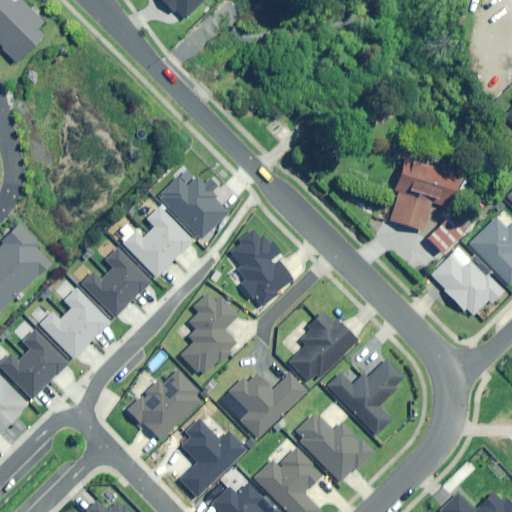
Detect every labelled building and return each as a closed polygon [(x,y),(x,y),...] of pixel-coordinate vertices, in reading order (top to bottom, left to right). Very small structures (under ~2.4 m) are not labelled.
[(6,0),(0,0),(0,46),(2,49),(1,50),(15,63),(40,38),(34,31),(41,24),(17,0),(16,0),(11,5),(6,0)] [(150,0),(148,3),(168,24),(172,19),(178,25),(203,2),(200,0),(150,0)] [(457,176),(402,159),(392,190),(398,192),(388,221),(421,232),(430,203),(447,208),(457,176)] [(176,179),(157,197),(201,241),(227,214),(213,200),(215,199),(210,194),(216,188),(208,181),(202,187),(195,179),(186,189),(176,179)] [(191,244),(156,209),(144,221),(152,229),(147,235),(173,261),(179,255),(180,256),(191,244)] [(441,218),(439,220),(418,240),(432,254),(453,233),(454,232),(441,218)] [(511,223),(505,230),(494,218),(467,244),(509,286),(511,283),(511,254),(511,253),(511,223)] [(0,309),(48,262),(32,246),(36,242),(17,223),(0,239),(1,240),(0,241),(0,309)] [(251,297),(259,308),(275,295),(274,293),(290,281),(272,258),(278,253),(270,242),(267,245),(260,236),(257,238),(251,230),(237,241),(240,245),(229,253),(239,266),(235,269),(244,281),(238,285),(249,299),(251,297)] [(168,266),(173,261),(147,235),(141,240),(134,232),(120,245),(154,280),(168,266)] [(150,285),(115,250),(102,262),(110,271),(105,276),(131,303),(137,296),(138,297),(150,285)] [(489,304),(502,292),(486,276),(484,279),(456,250),(429,276),(443,290),(442,290),(462,311),(463,310),(469,317),(486,301),(489,304)] [(126,307),(131,303),(105,276),(100,281),(92,273),(79,287),(113,321),(126,308),(126,307)] [(107,327),(72,292),(60,304),(68,312),(63,318),(89,344),(95,338),(96,338),(107,327)] [(193,308),(198,313),(187,325),(192,330),(184,338),(191,345),(179,358),(197,375),(194,378),(198,382),(217,362),(221,366),(239,348),(226,335),(233,327),(230,324),(237,317),(218,298),(215,302),(206,294),(193,308)] [(332,326),(322,314),(306,327),(310,332),(298,342),(305,349),(288,365),(308,386),(357,342),(338,321),(332,326)] [(84,349),(89,344),(63,318),(58,323),(50,315),(36,328),(70,362),(84,349)] [(67,366),(32,331),(20,343),(28,352),(22,357),(48,384),(55,377),(55,378),(67,366)] [(44,388),(48,384),(22,357),(17,362),(10,354),(0,363),(0,371),(30,402),(44,389),(44,388)] [(337,374),(325,386),(373,436),(389,421),(376,407),(394,390),(393,389),(403,379),(385,360),(365,379),(361,375),(349,386),(337,374)] [(203,401),(176,373),(161,387),(157,383),(124,415),(151,443),(155,439),(160,443),(203,401)] [(242,379),(227,392),(246,413),(238,421),(254,439),(304,393),(287,375),(270,391),(257,376),(248,385),(242,379)] [(26,407),(0,381),(0,418),(8,427),(20,415),(19,414),(26,407)] [(352,435),(340,423),(331,432),(316,417),(313,420),(310,417),(294,432),(301,440),(298,443),(337,483),(352,469),(354,471),(372,454),(359,441),(355,444),(349,438),(352,435)] [(178,480),(194,497),(242,451),(225,433),(217,441),(197,420),(184,433),(189,438),(180,446),(196,463),(178,480)] [(322,478),(295,450),(276,468),(271,463),(254,480),(285,511),(318,511),(303,496),(314,486),(322,478)] [(260,500),(247,486),(236,496),(229,488),(210,506),(215,511),(260,511),(254,506),(260,500)] [(502,503),(492,493),(473,511),(456,494),(438,511),(511,511),(511,507),(505,500),(502,503)] [(260,500),(254,506),(260,511),(276,511),(263,498),(260,500)] [(94,502),(84,511),(126,511),(117,502),(108,510),(106,507),(102,510),(94,502)]
